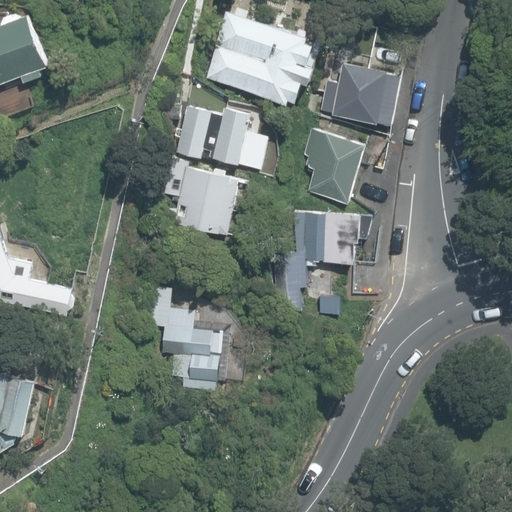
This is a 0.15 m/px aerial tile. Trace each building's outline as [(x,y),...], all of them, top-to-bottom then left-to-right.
[(322,39),(231,10),(209,78),(299,107),(300,101),(308,104),(315,82),(322,84),(327,69),(321,67),(327,45),(320,43),(322,39)] [(0,89),(57,70),(38,14),(0,26),(0,89)] [(397,67),(344,57),(338,77),(327,77),(319,109),(386,127),(397,67)] [(224,110),(187,102),(178,146),(263,164),(271,128),(256,125),(260,107),(226,100),(224,110)] [(371,147),(312,126),(302,153),(310,156),(308,163),(321,167),(314,186),(352,200),(371,147)] [(241,170),(174,157),(158,220),(227,233),(241,170)] [(312,311),(315,261),(362,264),(366,216),(279,210),(272,309),(312,311)] [(26,268),(6,228),(0,229),(0,298),(64,312),(71,281),(26,268)] [(180,285),(155,283),(152,320),(164,322),(162,343),(177,344),(175,369),(186,370),(185,381),(220,384),(226,324),(204,322),(206,305),(178,302),(180,285)] [(39,376),(0,367),(0,426),(26,432),(39,376)]
